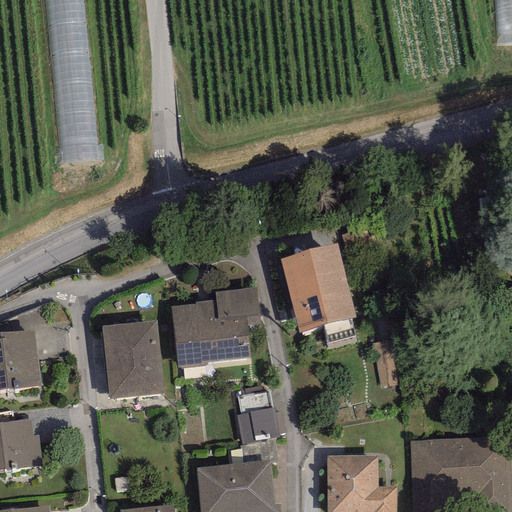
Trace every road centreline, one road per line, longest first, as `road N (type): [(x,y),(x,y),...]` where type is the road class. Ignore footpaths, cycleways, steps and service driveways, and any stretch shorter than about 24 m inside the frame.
road 1 (secondary): [(177,201),(511,118)]
road 2 (residential): [(99,511),(77,302),(53,301),(0,319)]
road 3 (unclassified): [(177,201),(157,0)]
road 4 (secondary): [(0,285),(177,201)]
